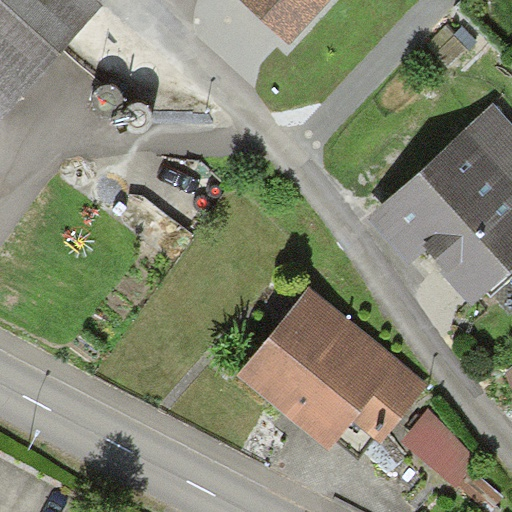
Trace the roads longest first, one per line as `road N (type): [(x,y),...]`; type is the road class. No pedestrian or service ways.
road 1 (residential): [(511,466),(309,188),(110,0)]
road 2 (tertiary): [(0,387),(254,511)]
